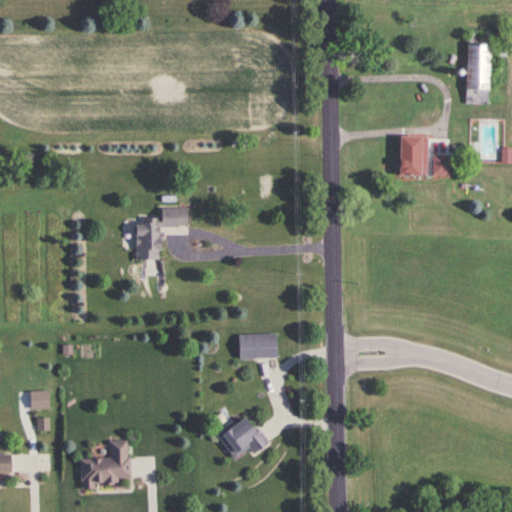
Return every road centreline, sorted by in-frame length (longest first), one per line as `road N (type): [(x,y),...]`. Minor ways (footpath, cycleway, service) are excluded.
road 1 (tertiary): [(340,511),(331,0)]
road 2 (residential): [(338,350),(408,351),(511,381)]
